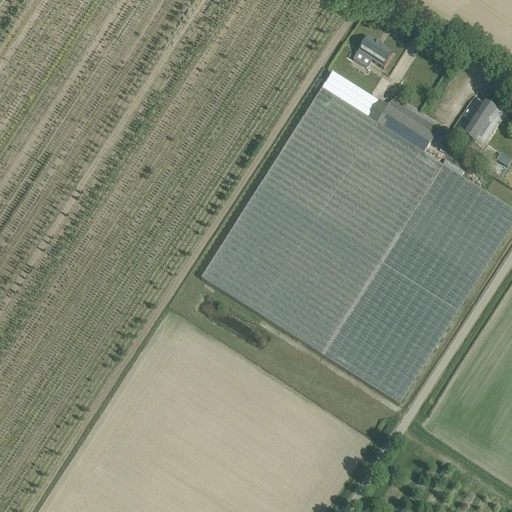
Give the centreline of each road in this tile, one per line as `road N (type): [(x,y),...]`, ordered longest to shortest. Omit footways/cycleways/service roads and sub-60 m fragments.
road 1 (unclassified): [(345,511),(511,250)]
road 2 (unclassified): [(511,85),(377,0)]
